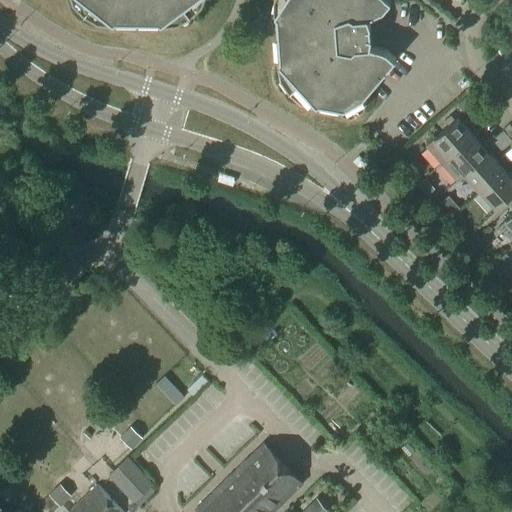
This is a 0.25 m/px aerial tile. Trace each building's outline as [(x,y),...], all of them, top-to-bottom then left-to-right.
[(72,0),(74,3),(85,14),(98,22),(113,24),(116,23),(161,24),(164,25),(178,24),(192,16),(203,5),(205,0),(72,0)] [(390,0),(274,0),(274,14),(276,16),(280,62),(278,64),(281,78),(290,91),(302,102),(316,106),(318,105),(341,109),(343,113),(353,116),(366,109),(369,100),(366,95),(397,59),(388,51),(372,46),(373,37),(371,36),(370,28),(372,26),(369,18),(385,10),(392,1),(390,0)] [(472,115),(482,106),(477,100),(465,111),(468,114),(472,115)] [(442,163),(474,136),(458,117),(427,146),(442,163)] [(458,181),(466,174),(465,174),(489,152),(496,146),(511,132),(511,126),(510,124),(496,137),(493,134),(482,144),(474,136),(442,163),(458,181)] [(511,132),(496,146),(499,149),(503,150),(511,142),(511,132)] [(481,191),(505,170),(489,152),(465,174),(466,174),(481,191)] [(496,209),(511,194),(511,178),(505,170),(481,191),(496,209)] [(511,240),(511,213),(498,228),(511,240)] [(132,448),(142,438),(131,428),(122,438),(132,448)] [(273,511),(302,485),(263,444),(197,507),(202,511),(273,511)] [(134,501),(152,485),(128,458),(110,475),(134,501)] [(60,506),(71,496),(61,485),(50,495),(60,506)] [(121,511),(98,487),(70,511),(121,511)] [(328,511),(317,500),(305,511),(328,511)]
